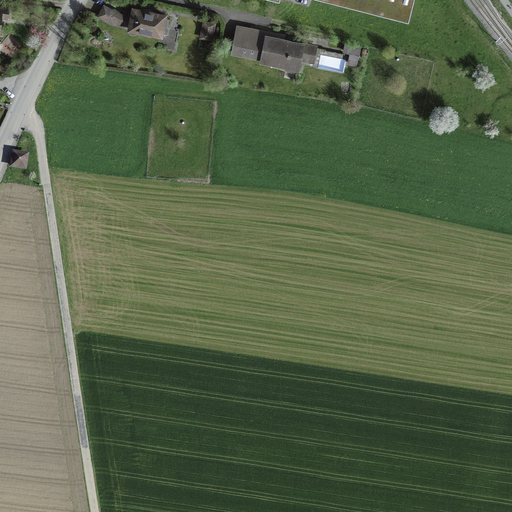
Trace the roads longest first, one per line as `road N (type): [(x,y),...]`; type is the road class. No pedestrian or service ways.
road 1 (unclassified): [(95,511),(40,142),(34,122),(18,112)]
road 2 (tertiary): [(77,0),(18,112)]
